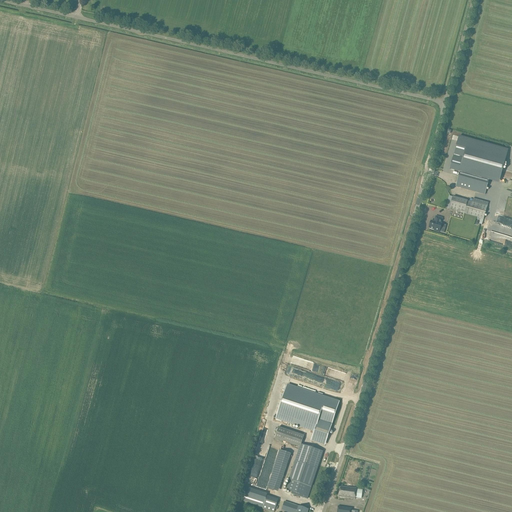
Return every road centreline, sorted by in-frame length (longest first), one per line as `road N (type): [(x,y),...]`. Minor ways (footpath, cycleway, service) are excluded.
road 1 (unclassified): [(7,0),(447,102)]
road 2 (unclassified): [(325,511),(447,102)]
